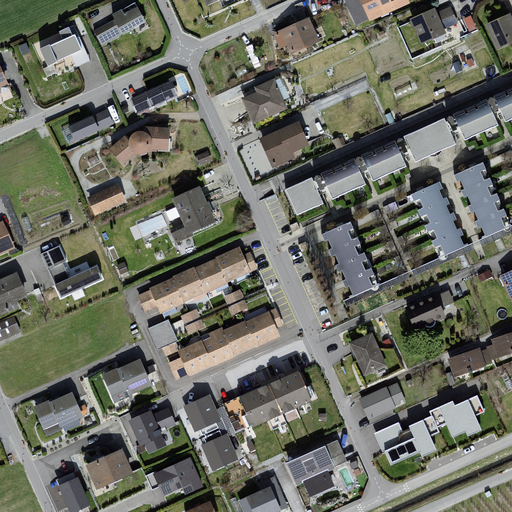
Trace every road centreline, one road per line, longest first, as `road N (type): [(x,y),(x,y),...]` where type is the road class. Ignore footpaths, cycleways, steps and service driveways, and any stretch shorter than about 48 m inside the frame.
road 1 (residential): [(382,499),(187,54)]
road 2 (residential): [(0,137),(187,54)]
road 3 (residential): [(382,499),(511,439)]
road 4 (residential): [(187,54),(308,0)]
road 5 (residential): [(0,400),(50,511)]
